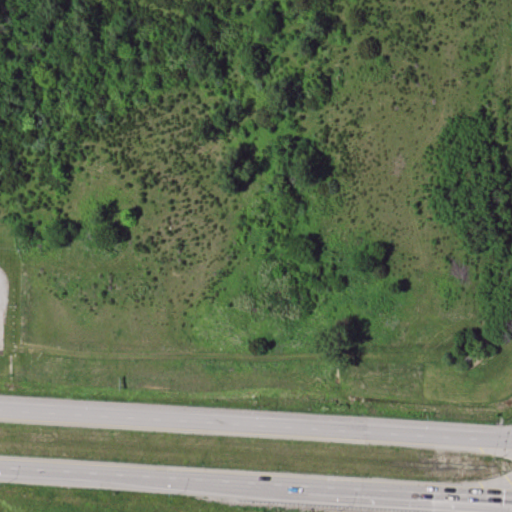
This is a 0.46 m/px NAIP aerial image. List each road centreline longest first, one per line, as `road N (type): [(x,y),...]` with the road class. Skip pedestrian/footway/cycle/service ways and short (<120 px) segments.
road 1 (trunk): [(170,477),(511,498)]
road 2 (trunk): [(511,443),(214,424)]
road 3 (trunk): [(214,424),(0,411)]
road 4 (trunk): [(0,466),(170,477)]
